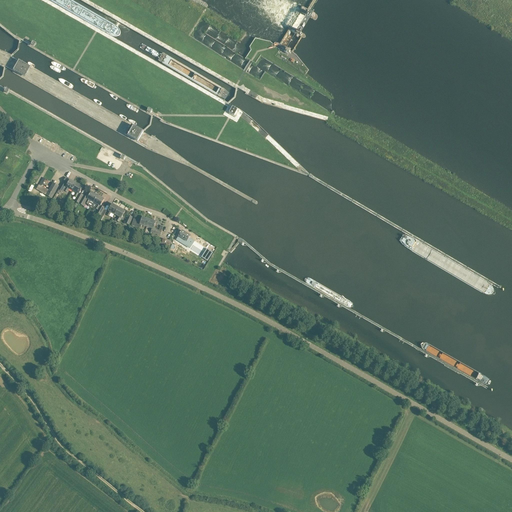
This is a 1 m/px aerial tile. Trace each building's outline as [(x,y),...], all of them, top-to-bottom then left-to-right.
[(10,69),(23,76),(29,66),(16,59),(10,69)] [(229,112),(234,115),(238,110),(232,106),(229,112)] [(125,134),(137,141),(143,131),(130,124),(125,134)] [(36,190),(52,198),(59,186),(53,183),(49,191),(42,187),(46,179),(43,178),(36,190)] [(69,188),(73,190),(77,184),(74,182),(72,181),(66,178),(59,190),(62,191),(63,190),(67,192),(69,188)] [(75,201),(79,204),(84,196),(80,193),(83,187),(77,184),(73,190),(76,192),(74,196),(77,198),(75,201)] [(91,208),(94,203),(98,196),(91,192),(88,198),(84,196),(79,204),(84,206),(86,203),(88,205),(88,206),(91,208)] [(96,213),(100,216),(105,208),(101,206),(104,200),(98,196),(94,203),(97,205),(95,208),(98,210),(96,213)] [(112,213),(115,215),(119,208),(112,204),(109,211),(107,215),(109,217),(112,213)] [(119,208),(115,215),(118,217),(116,220),(119,222),(121,218),(125,212),(119,208)] [(142,225),(147,227),(149,220),(142,217),(141,221),(134,219),(132,226),(140,229),(142,225)] [(149,220),(147,227),(152,229),(151,232),(161,235),(162,232),(160,231),(162,226),(159,225),(157,230),(154,229),(156,222),(149,220)] [(189,239),(191,236),(182,231),(179,236),(179,237),(178,239),(178,240),(180,241),(181,241),(183,239),(191,244),(190,245),(192,247),(191,247),(200,253),(203,248),(189,239)] [(207,249),(201,257),(208,261),(213,253),(207,249)]
